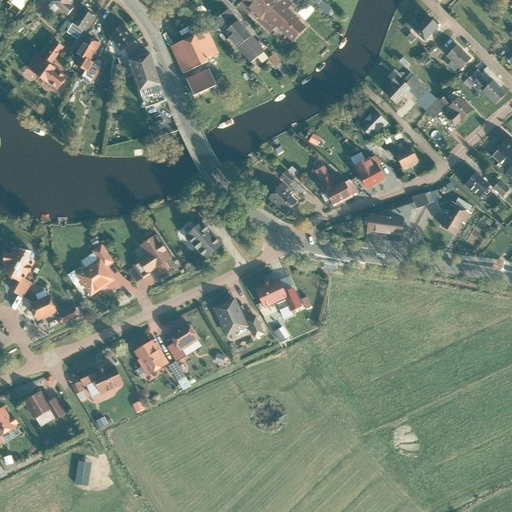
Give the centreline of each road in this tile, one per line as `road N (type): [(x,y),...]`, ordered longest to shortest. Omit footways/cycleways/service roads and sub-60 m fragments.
road 1 (residential): [(287,236),(239,272),(0,382)]
road 2 (tertiary): [(511,280),(297,240)]
road 3 (tertiary): [(287,236),(227,191),(174,88)]
road 4 (residential): [(446,168),(318,220),(297,240)]
road 5 (residential): [(511,86),(426,0)]
